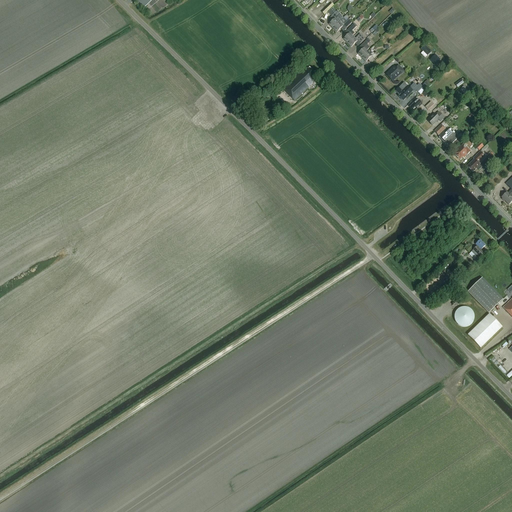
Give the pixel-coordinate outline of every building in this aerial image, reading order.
[(136,0),(144,8),(152,0),(136,0)] [(334,19),(329,25),(333,29),(339,23),(343,18),(342,17),(339,14),(340,14),(337,11),(333,15),(332,17),(334,19)] [(339,23),(333,29),(337,33),(343,27),(344,26),(345,24),(344,23),(346,21),(343,18),(339,23)] [(345,24),(344,26),(346,28),(347,27),(352,23),(348,19),(346,21),(344,23),(345,24)] [(347,44),(353,37),(352,36),(354,34),(352,31),(357,27),(354,24),(347,31),(349,34),(343,40),(347,44)] [(360,34),(357,37),(355,39),(353,37),(347,44),(351,48),(357,42),(360,44),(365,39),(362,37),(360,34)] [(358,54),(362,58),(368,52),(367,50),(370,48),(367,45),(370,42),(368,39),(361,45),(364,48),(358,54)] [(425,46),(421,50),(426,55),(427,56),(428,56),(430,53),(431,53),(425,46)] [(368,52),(362,58),(366,62),(371,57),(373,59),(378,55),(376,53),(375,54),(373,53),(370,54),(368,52)] [(435,66),(440,60),(435,55),(430,61),(435,66)] [(398,66),(395,69),(394,67),(391,70),(391,71),(387,75),(392,81),(400,74),(401,75),(404,72),(398,66)] [(317,77),(308,68),(304,73),(302,71),(282,89),(294,102),(314,83),(312,81),(317,77)] [(461,80),(455,85),(457,88),(464,83),(461,80)] [(412,91),(417,87),(414,84),(409,88),(404,83),(395,92),(400,96),(398,97),(402,101),(405,98),(406,99),(413,92),(412,91)] [(464,87),(460,91),(464,95),(468,91),(464,87)] [(422,105),(417,99),(415,101),(416,102),(409,108),(414,113),(422,105)] [(434,105),(437,102),(434,99),(431,102),(425,107),(428,111),(434,105)] [(444,118),(439,113),(436,116),(434,114),(427,121),(432,126),(438,120),(440,122),(444,118)] [(445,129),(441,125),(434,132),(438,136),(445,129)] [(450,146),(458,138),(450,129),(446,134),(444,132),(439,138),(446,146),(448,143),(450,146)] [(470,153),(463,145),(454,155),(455,155),(455,156),(456,157),(460,161),(463,158),(464,159),(467,156),(470,153)] [(477,163),(484,156),(480,152),(473,159),(474,160),(467,167),(470,171),(471,172),(472,172),(472,173),(477,168),(479,171),(482,168),(477,163)] [(511,178),(506,185),(511,190),(508,194),(507,193),(501,198),(509,205),(511,202),(511,178)] [(472,252),(469,255),(476,262),(478,259),(481,256),(484,253),(481,250),(485,246),(480,241),(476,245),(477,247),(475,249),(472,252)] [(459,252),(464,257),(473,248),(468,243),(459,252)] [(482,278),(467,292),(488,314),(503,300),(482,278)] [(511,299),(503,308),(511,317),(511,299)] [(459,306),(455,324),(471,327),(475,310),(459,306)] [(489,314),(467,335),(480,348),(502,328),(489,314)] [(497,365),(499,362),(493,356),(490,360),(497,365)]
